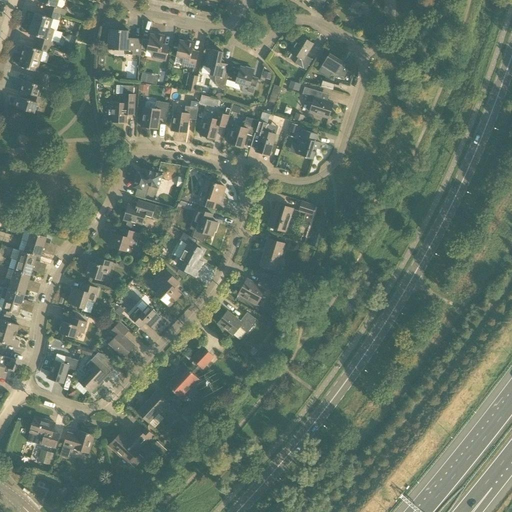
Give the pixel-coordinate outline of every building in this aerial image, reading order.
[(57,7),(59,0),(39,0),(39,2),(49,5),(47,10),(59,14),(64,16),(66,10),(61,8),(57,7)] [(354,0),(352,8),(358,10),(358,12),(368,15),(372,0),(354,0)] [(35,13),(32,23),(55,30),(56,31),(59,21),(58,20),(59,14),(47,10),(45,16),(35,13)] [(52,41),(55,30),(32,23),(29,34),(39,37),(37,43),(50,47),(53,48),(55,42),(52,41)] [(126,54),(141,55),(142,39),(128,38),(128,33),(130,33),(130,32),(128,32),(128,31),(109,30),(108,49),(127,50),(126,54)] [(168,49),(162,47),(164,35),(158,34),(158,35),(151,34),(147,50),(154,52),(153,59),(166,61),(168,49)] [(299,57),(295,64),(306,70),(312,60),(306,56),(314,44),(300,36),(290,52),(299,57)] [(198,55),(191,54),(194,42),(188,41),(187,42),(180,40),(175,63),(182,65),(195,68),(198,55)] [(48,53),(50,47),(37,43),(35,49),(25,46),(22,56),(40,61),(43,52),(48,53)] [(229,74),(225,73),(227,65),(221,63),(223,52),(210,49),(206,67),(208,67),(211,72),(210,75),(216,76),(215,78),(215,80),(216,83),(218,85),(219,88),(222,89),(225,90),(229,74)] [(331,75),(341,78),(345,65),(341,64),(343,62),(330,54),(323,66),(332,72),(331,75)] [(37,72),(40,61),(22,56),(19,66),(37,72)] [(258,79),(252,77),(254,70),(246,68),(246,69),(241,67),(236,82),(244,85),(242,91),(253,94),(258,79)] [(37,78),(49,82),(51,76),(39,72),(37,78)] [(142,73),(140,81),(147,83),(149,75),(142,73)] [(188,90),(195,92),(198,76),(192,75),(188,90)] [(47,88),(49,82),(37,78),(35,84),(25,81),(21,91),(32,95),(40,97),(43,87),(47,88)] [(291,81),(289,88),(299,91),(301,84),(291,81)] [(323,81),(321,87),(333,91),(335,85),(323,81)] [(276,104),(281,87),(274,85),(269,102),(276,104)] [(134,94),(134,86),(123,86),(123,94),(122,104),(112,103),(111,122),(127,123),(127,115),(134,115),(135,110),(136,94),(134,94)] [(310,112),(329,118),(333,104),(319,99),(321,92),(305,87),(302,95),(307,96),(306,101),(312,103),(310,112)] [(44,98),(40,97),(32,95),(30,100),(20,97),(16,108),(35,113),(38,103),(42,104),(44,98)] [(155,109),(144,108),(141,127),(158,129),(160,119),(167,120),(169,103),(156,101),(155,109)] [(196,120),(198,108),(199,102),(197,102),(193,105),(193,107),(186,106),(184,113),(174,112),(171,130),(187,133),(189,119),(196,120)] [(226,128),(229,116),(231,109),(227,108),(225,115),(217,113),(215,119),(205,117),(200,135),(215,139),(219,126),(226,128)] [(296,113),(294,119),(302,122),(304,116),(296,113)] [(255,133),(259,121),(246,117),(243,128),(233,125),(228,143),(243,148),(247,134),(254,136),(255,133)] [(255,133),(261,135),(256,152),(269,156),(276,134),(266,131),(268,124),(259,121),(255,133)] [(291,123),(289,129),(296,131),(298,125),(291,123)] [(319,149),(321,144),(321,143),(316,142),(318,135),(303,130),(301,137),(302,138),(296,154),(313,159),(316,149),(319,149)] [(145,199),(150,186),(159,188),(163,175),(144,169),(143,174),(138,172),(134,187),(138,189),(135,196),(145,199)] [(225,187),(215,184),(207,181),(205,189),(203,189),(198,203),(214,208),(216,200),(220,202),(225,187)] [(124,220),(128,221),(126,227),(140,231),(145,216),(159,220),(163,208),(156,205),(138,200),(136,207),(128,205),(124,220)] [(310,223),(312,216),(316,206),(307,203),(302,201),(299,211),(306,214),(303,221),(310,223)] [(273,211),(271,217),(268,226),(285,232),(293,209),(278,204),(275,212),(273,211)] [(218,223),(211,221),(208,220),(210,214),(213,215),(213,214),(198,210),(194,221),(200,223),(197,231),(212,236),(214,231),(215,231),(218,223)] [(128,244),(134,246),(138,247),(142,234),(120,228),(118,235),(111,233),(109,240),(110,240),(109,246),(126,251),(128,244)] [(27,242),(44,247),(47,237),(30,232),(27,242)] [(203,251),(195,246),(197,241),(183,233),(180,240),(188,244),(180,260),(185,263),(182,268),(196,276),(199,270),(192,266),(195,259),(198,261),(203,251)] [(260,266),(277,271),(286,244),(269,239),(260,266)] [(41,257),(44,247),(27,242),(24,251),(41,257)] [(41,257),(24,251),(21,250),(18,257),(18,260),(34,265),(37,256),(41,257)] [(112,263),(100,259),(98,258),(96,264),(89,262),(85,275),(101,280),(103,273),(109,275),(112,263)] [(133,262),(121,259),(119,267),(131,270),(133,262)] [(31,275),(34,265),(18,260),(15,270),(31,275)] [(31,275),(15,270),(11,280),(28,285),(31,275)] [(162,288),(157,294),(169,306),(180,294),(172,286),(177,281),(165,270),(157,278),(162,282),(159,285),(162,288)] [(247,279),(238,295),(255,304),(259,297),(261,298),(263,293),(268,296),(274,285),(262,279),(259,285),(247,279)] [(287,291),(290,284),(282,279),(278,286),(287,291)] [(25,295),(28,285),(11,280),(9,289),(8,290),(25,295)] [(85,309),(87,301),(94,303),(99,289),(82,283),(80,290),(73,288),(68,303),(85,309)] [(8,290),(9,289),(0,286),(0,297),(1,298),(22,305),(25,295),(8,290)] [(19,314),(22,305),(1,298),(0,301),(0,312),(11,316),(12,312),(19,314)] [(116,311),(120,315),(124,311),(120,307),(117,304),(113,308),(116,311)] [(139,325),(144,321),(151,328),(157,322),(156,321),(160,317),(148,306),(143,312),(138,308),(130,317),(139,325)] [(241,321),(228,311),(218,324),(233,335),(239,327),(248,333),(258,320),(248,312),(241,321)] [(9,322),(11,316),(0,312),(0,330),(16,336),(19,325),(9,322)] [(84,334),(88,322),(74,318),(72,324),(62,321),(59,333),(76,338),(78,332),(84,334)] [(269,320),(265,327),(270,330),(274,324),(269,320)] [(109,343),(124,357),(135,346),(124,336),(129,330),(119,322),(111,331),(116,336),(109,343)] [(15,339),(16,336),(0,330),(0,348),(0,349),(2,343),(18,347),(20,341),(15,339)] [(192,358),(203,369),(214,357),(203,346),(192,358)] [(0,350),(0,349),(0,348),(0,365),(8,369),(9,365),(14,366),(16,360),(0,354),(0,350)] [(82,348),(81,353),(91,356),(93,351),(82,348)] [(102,381),(103,380),(111,371),(95,356),(86,366),(90,369),(79,381),(91,393),(98,385),(99,386),(99,385),(101,382),(102,382),(103,382),(102,381)] [(68,370),(75,372),(79,361),(66,357),(64,364),(54,360),(49,379),(64,383),(68,370)] [(173,374),(175,376),(167,384),(173,390),(181,398),(184,401),(195,388),(201,381),(192,374),(193,373),(183,364),(173,374)] [(0,377),(5,379),(8,369),(0,365),(0,377)] [(137,412),(149,423),(168,403),(156,392),(137,412)] [(180,414),(184,410),(175,402),(171,406),(180,414)] [(41,444),(45,445),(55,448),(59,435),(53,433),(56,423),(35,417),(30,433),(43,437),(41,444)] [(150,441),(154,436),(147,429),(143,433),(138,429),(131,436),(131,437),(129,439),(122,432),(110,446),(121,457),(122,456),(129,463),(141,450),(139,448),(148,439),(150,441)] [(72,448),(89,454),(95,435),(79,431),(77,438),(74,437),(75,434),(68,432),(60,455),(69,458),(72,448)] [(49,465),(53,454),(47,452),(46,454),(41,452),(38,461),(49,465)]
